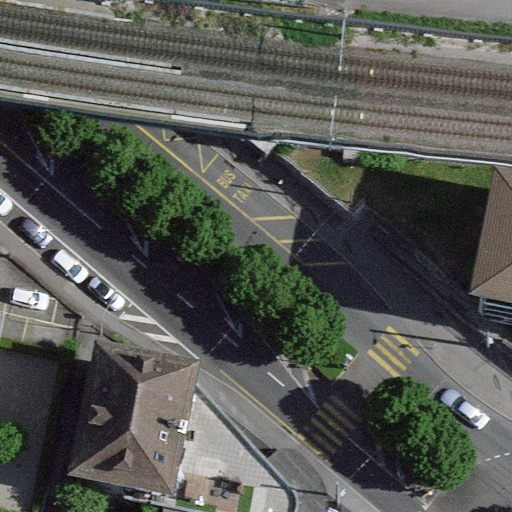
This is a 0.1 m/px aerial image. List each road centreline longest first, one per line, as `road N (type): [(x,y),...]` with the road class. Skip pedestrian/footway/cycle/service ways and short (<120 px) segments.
road 1 (primary): [(511,454),(0,32)]
road 2 (primary): [(0,146),(419,511)]
